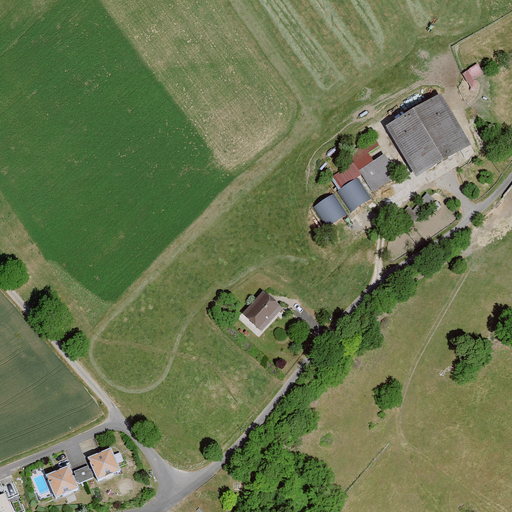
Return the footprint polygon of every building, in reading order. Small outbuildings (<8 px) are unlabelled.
[(468,83),(484,73),(478,63),(462,74),(468,83)] [(425,172),(460,151),(432,105),(397,125),(425,172)] [(354,161),(378,146),(371,136),(347,151),(354,161)] [(372,191),(397,175),(384,156),(360,172),(372,191)] [(353,210),(373,197),(360,176),(340,189),(353,210)] [(328,226),(349,215),(337,192),(316,204),(328,226)] [(261,329),(279,310),(263,295),(245,315),(261,329)] [(98,481),(120,472),(110,449),(88,459),(98,481)] [(93,478),(87,466),(74,472),(79,484),(93,478)] [(55,499),(78,489),(69,467),(46,476),(55,499)] [(0,511),(10,511),(3,494),(0,495),(0,511)]
